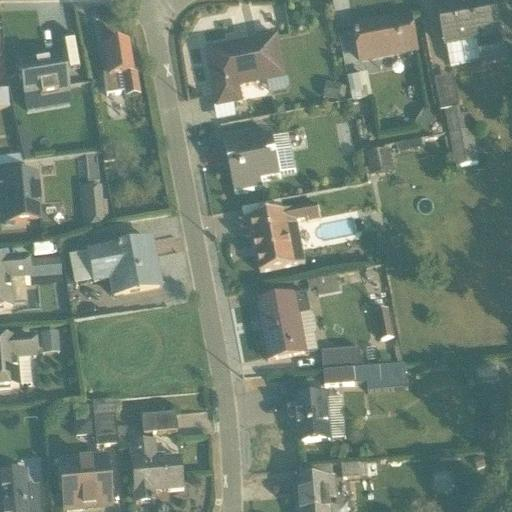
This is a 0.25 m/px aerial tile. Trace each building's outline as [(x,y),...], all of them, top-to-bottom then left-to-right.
[(462,9),(437,14),(444,53),(446,52),(450,71),(479,66),(480,72),(506,67),(493,0),(490,0),(461,5),(462,9)] [(408,21),(354,32),(361,69),(415,59),(408,21)] [(277,41),(206,55),(217,112),(242,107),(239,93),(266,88),(267,97),(274,100),(285,97),(289,92),(287,82),(285,82),(277,41)] [(125,47),(102,51),(106,79),(101,80),(104,101),(123,98),(124,102),(138,100),(134,76),(129,77),(125,47)] [(44,66),(17,71),(23,102),(36,100),(37,104),(67,99),(60,58),(43,61),(44,66)] [(367,79),(348,83),(352,105),(371,101),(367,79)] [(345,92),(327,89),(323,102),(342,106),(345,92)] [(350,109),(333,112),(337,126),(353,122),(350,109)] [(458,112),(443,115),(454,172),(477,167),(467,119),(460,120),(458,112)] [(436,122),(423,114),(414,130),(426,138),(436,122)] [(354,128),(340,130),(344,153),(358,151),(354,128)] [(251,137),(223,143),(234,197),(262,192),(261,187),(281,183),(280,179),(295,176),(288,141),(273,144),(272,141),(253,144),(251,137)] [(439,153),(429,155),(433,171),(442,169),(439,153)] [(389,154),(366,160),(371,182),(395,177),(389,154)] [(81,186),(87,226),(108,223),(99,162),(86,163),(89,185),(81,186)] [(40,224),(36,177),(0,180),(0,200),(2,200),(4,227),(40,224)] [(259,277),(305,268),(296,227),(306,224),(307,227),(319,225),(316,209),(239,225),(243,244),(252,242),(259,277)] [(109,301),(154,292),(148,262),(153,261),(150,245),(62,262),(68,291),(92,286),(92,289),(107,287),(109,301)] [(0,312),(13,311),(10,285),(29,284),(29,282),(59,279),(58,262),(27,265),(27,260),(5,262),(5,264),(0,264),(0,312)] [(338,280),(306,285),(307,294),(316,292),(318,300),(341,296),(338,280)] [(317,356),(305,297),(255,307),(267,366),(317,356)] [(387,314),(374,317),(380,344),(393,342),(387,314)] [(58,358),(56,337),(39,338),(41,359),(58,358)] [(0,392),(30,390),(28,364),(37,364),(35,340),(12,341),(12,344),(0,344),(0,392)] [(359,354),(323,356),(324,373),(360,371),(359,354)] [(355,374),(323,377),(324,391),(356,388),(355,374)] [(299,448),(332,444),(327,402),(288,406),(289,422),(296,422),(299,448)] [(95,452),(116,450),(114,433),(111,404),(90,407),(95,452)] [(174,419),(140,422),(141,439),(175,437),(174,419)] [(90,441),(89,425),(71,426),(73,443),(90,441)] [(124,432),(114,433),(116,450),(126,448),(124,432)] [(153,445),(128,448),(134,508),(152,507),(151,494),(161,493),(162,496),(181,494),(178,464),(161,466),(160,460),(155,460),(153,445)] [(79,511),(109,509),(105,460),(56,464),(61,511),(79,511)] [(360,470),(341,472),(342,484),(361,483),(360,470)] [(26,477),(0,478),(0,511),(40,511),(39,491),(28,492),(26,477)] [(335,484),(299,486),(301,511),(331,511),(331,504),(336,504),(335,484)]
